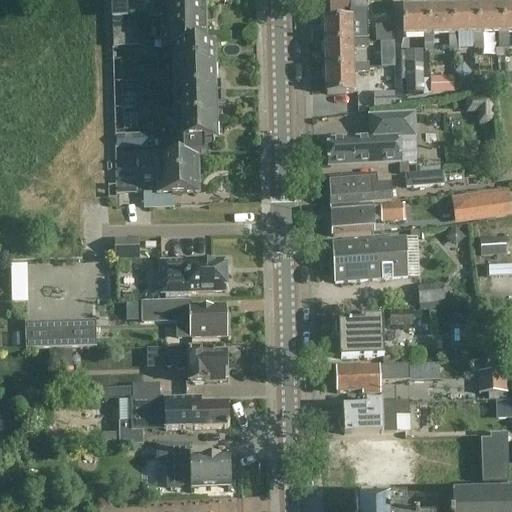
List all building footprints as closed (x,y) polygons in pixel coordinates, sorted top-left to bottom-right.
[(112,0),(113,18),(138,18),(137,0),(112,0)] [(162,0),(163,17),(163,23),(163,41),(205,40),(203,0),(162,0)] [(503,35),(507,35),(511,35),(511,7),(502,8),(503,35)] [(502,8),(477,9),(478,36),(482,36),(498,36),(499,52),(507,51),(507,35),(503,35),(502,8)] [(453,37),(457,36),(473,36),(474,52),(482,52),(482,36),(478,36),(477,9),(453,10),(453,37)] [(428,37),(428,10),(402,11),(403,38),(423,37),(424,54),(433,53),(433,37),(428,37)] [(453,10),(428,10),(428,37),(433,37),(448,37),(449,53),(458,53),(457,36),(453,37),(453,10)] [(351,46),(351,42),(367,41),(366,12),(349,12),(349,20),(324,21),(325,46),(351,46)] [(139,34),(138,18),(113,18),(113,35),(139,34)] [(387,21),(386,44),(395,44),(395,21),(387,21)] [(113,35),(114,50),(139,49),(139,34),(113,35)] [(175,49),(175,60),(194,60),(194,68),(213,67),(213,47),(205,47),(205,40),(163,41),(163,49),(175,49)] [(352,71),(352,66),(352,51),(367,50),(367,41),(351,42),(351,46),(325,46),(325,72),(352,71)] [(400,53),(401,82),(406,81),(406,96),(424,95),(422,52),(400,53)] [(175,60),(176,96),(221,95),(221,84),(214,84),(213,67),(194,68),(194,60),(175,60)] [(352,71),(325,72),(326,97),(353,97),(352,75),(369,75),(368,66),(352,66),(352,71)] [(122,97),(134,97),(133,83),(121,83),(122,97)] [(176,96),(177,131),(196,131),(196,123),(215,122),(214,107),(221,107),(221,95),(176,96)] [(134,97),(122,97),(122,111),(142,111),(142,97),(134,97)] [(492,98),(465,100),(465,115),(478,114),(478,127),(494,126),(492,98)] [(371,140),(328,142),(328,168),(400,166),(399,141),(415,140),(414,118),(370,119),(371,140)] [(177,131),(178,159),(196,159),(204,159),(204,144),(215,144),(215,122),(196,123),(196,131),(177,131)] [(119,139),(119,150),(140,149),(140,138),(119,139)] [(123,170),(135,170),(135,156),(123,156),(123,170)] [(178,159),(158,159),(159,196),(197,195),(196,159),(178,159)] [(135,171),(117,171),(117,196),(136,195),(135,171)] [(442,173),(405,176),(406,189),(443,186),(442,173)] [(390,190),(370,191),(369,178),(329,181),(331,208),(391,205),(390,190)] [(439,200),(444,228),(469,224),(465,197),(439,200)] [(382,225),(388,225),(402,224),(401,207),(331,212),(332,239),(373,237),(372,228),(372,217),(382,216),(382,225)] [(505,239),(480,241),(481,258),(506,256),(505,239)] [(335,286),(408,281),(406,240),(332,245),(335,286)] [(114,242),(114,261),(139,261),(138,241),(114,242)] [(226,264),(163,266),(164,296),(227,294),(226,264)] [(443,285),(417,288),(419,306),(444,303),(443,285)] [(192,309),(192,303),(144,304),(144,324),(179,324),(179,340),(191,340),(228,339),(227,308),(192,309)] [(362,320),(362,324),(339,325),(340,327),(335,331),(335,339),(340,343),(341,362),(362,361),(383,361),(382,329),(390,329),(390,331),(412,331),(412,315),(389,316),(389,321),(382,320),(382,319),(362,320)] [(25,325),(25,351),(96,348),(96,323),(25,325)] [(228,353),(203,353),(203,350),(167,351),(168,368),(165,368),(165,370),(182,370),(181,367),(179,367),(179,364),(191,363),(191,385),(226,384),(226,379),(229,379),(228,353)] [(407,368),(365,370),(336,371),(337,396),(363,395),(363,398),(373,397),(380,397),(380,385),(408,384),(407,368)] [(430,374),(414,375),(415,390),(430,390),(430,374)] [(484,375),(485,401),(511,399),(511,398),(511,374),(484,375)] [(165,432),(192,432),(228,431),(231,427),(230,404),(202,405),(201,400),(130,403),(131,423),(118,424),(119,448),(143,447),(143,433),(165,432)] [(0,443),(19,421),(0,405),(0,443)] [(408,405),(378,406),(367,406),(367,410),(344,411),(344,419),(343,419),(343,423),(340,424),(340,433),(344,435),(344,438),(370,437),(383,437),(396,437),(395,418),(409,417),(408,405)] [(480,437),(481,485),(508,484),(507,436),(480,437)] [(404,441),(343,443),(344,479),(351,479),(352,490),(416,489),(414,448),(404,448),(404,441)] [(195,489),(200,489),(228,488),(228,494),(232,494),(231,455),(227,455),(228,459),(198,460),(194,460),(195,456),(191,455),(191,460),(169,461),(169,448),(146,448),(146,473),(190,472),(191,494),(195,494),(195,489)] [(439,510),(439,511),(511,511),(511,496),(508,497),(508,499),(451,500),(451,510),(439,510)] [(432,511),(432,501),(356,502),(356,511),(432,511)]
